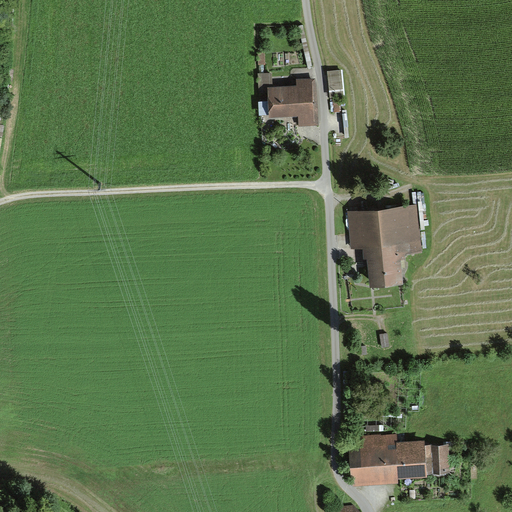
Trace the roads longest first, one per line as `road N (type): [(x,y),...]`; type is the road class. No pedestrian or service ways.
road 1 (residential): [(371,511),(333,468),(323,117),(304,0)]
road 2 (track): [(324,182),(42,202),(0,218)]
